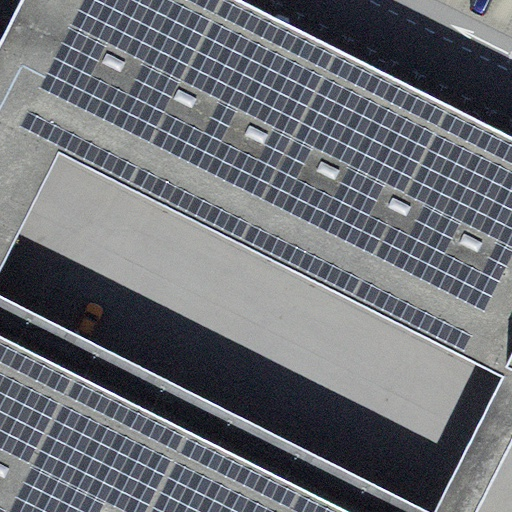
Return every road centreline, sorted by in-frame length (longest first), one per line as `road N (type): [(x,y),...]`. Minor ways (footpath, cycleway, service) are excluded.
road 1 (unknown): [(0,190),(511,441)]
road 2 (unknown): [(102,0),(452,175)]
